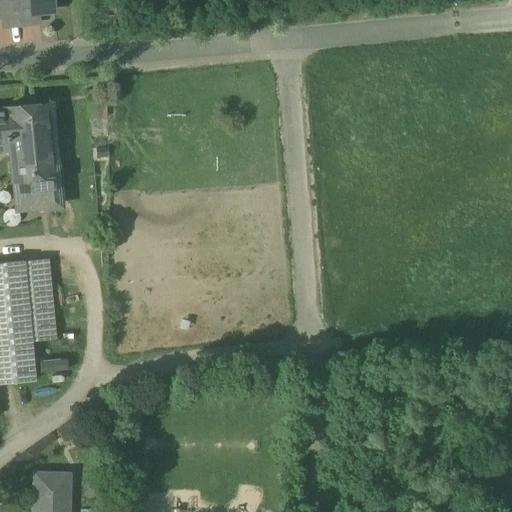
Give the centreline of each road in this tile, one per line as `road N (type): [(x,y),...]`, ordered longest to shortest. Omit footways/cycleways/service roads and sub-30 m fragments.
road 1 (unclassified): [(290,40),(313,345)]
road 2 (residential): [(0,65),(290,40)]
road 3 (unclassified): [(290,40),(511,17)]
road 4 (track): [(511,335),(313,345)]
